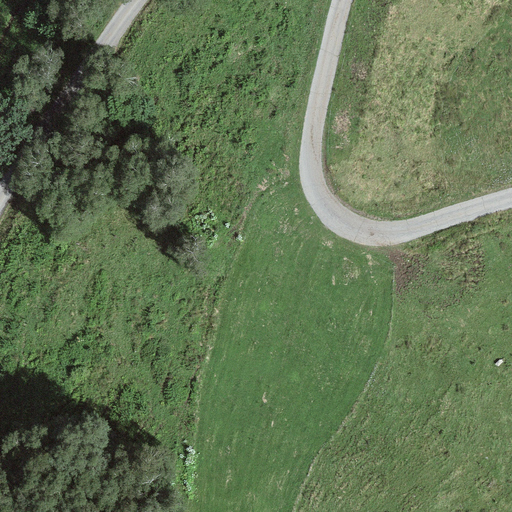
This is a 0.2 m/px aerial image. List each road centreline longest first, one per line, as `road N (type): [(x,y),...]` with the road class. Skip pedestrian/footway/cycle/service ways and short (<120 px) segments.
road 1 (unclassified): [(339,0),(311,149),(315,189),(329,212),(354,230),(385,233),(511,199)]
road 2 (unclassified): [(0,188),(128,0)]
